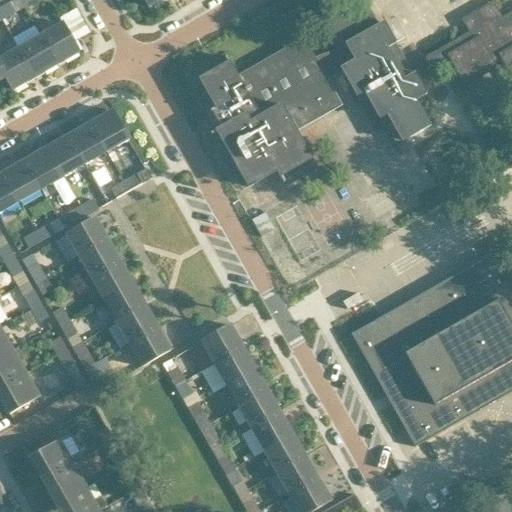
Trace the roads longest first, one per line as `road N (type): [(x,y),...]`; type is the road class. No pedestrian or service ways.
road 1 (residential): [(394,511),(130,62)]
road 2 (residential): [(0,136),(130,62)]
road 3 (residential): [(130,62),(240,0)]
